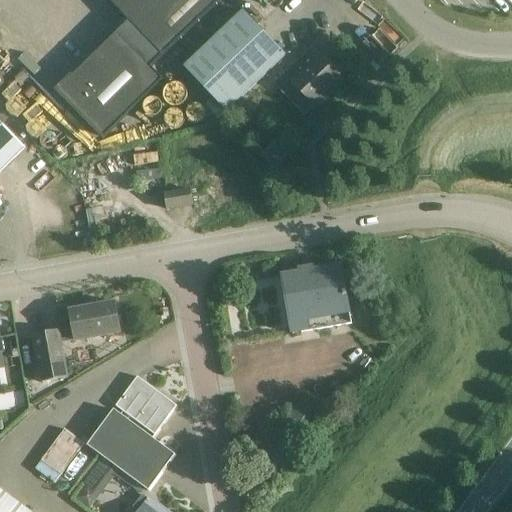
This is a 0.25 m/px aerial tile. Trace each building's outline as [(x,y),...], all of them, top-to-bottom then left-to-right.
[(162,57),(221,0),(107,0),(129,23),(162,57)] [(243,12),(228,26),(186,66),(228,110),(285,56),(243,12)] [(129,23),(117,34),(131,48),(150,68),(162,57),(129,23)] [(59,91),(73,106),(105,138),(163,80),(150,68),(131,48),(117,34),(59,91)] [(318,60),(309,69),(301,60),(283,76),(292,85),(295,83),(317,106),(332,92),(329,89),(337,81),(338,75),(324,61),(318,60)] [(212,100),(205,106),(217,120),(224,113),(212,100)] [(252,122),(256,112),(247,109),(243,119),(252,122)] [(303,112),(300,115),(300,120),(303,123),(308,123),(311,119),(311,115),(308,111),(303,112)] [(0,122),(0,172),(25,148),(0,122)] [(222,150),(218,130),(216,122),(198,127),(203,153),(222,150)] [(209,173),(211,182),(214,202),(248,196),(243,167),(209,173)] [(167,210),(193,205),(191,190),(164,195),(167,210)] [(293,335),(352,324),(341,265),(282,275),(293,335)] [(59,332),(33,336),(42,383),(67,379),(61,343),(75,341),(75,342),(121,333),(115,303),(69,312),(73,331),(59,334),(59,332)] [(380,321),(388,329),(394,323),(386,315),(380,321)] [(114,410),(153,439),(177,406),(138,378),(114,410)] [(321,416),(301,402),(253,467),(273,481),(321,416)] [(97,433),(87,447),(103,458),(142,487),(149,492),(176,456),(153,439),(114,410),(97,433)] [(52,446),(40,462),(60,476),(84,444),(65,429),(64,430),(52,446)] [(90,510),(117,475),(100,462),(83,484),(86,487),(76,499),(90,510)] [(28,511),(0,491),(0,511),(28,511)] [(167,511),(166,511),(164,511),(155,511),(148,507),(152,502),(143,496),(133,509),(136,511),(167,511)]
